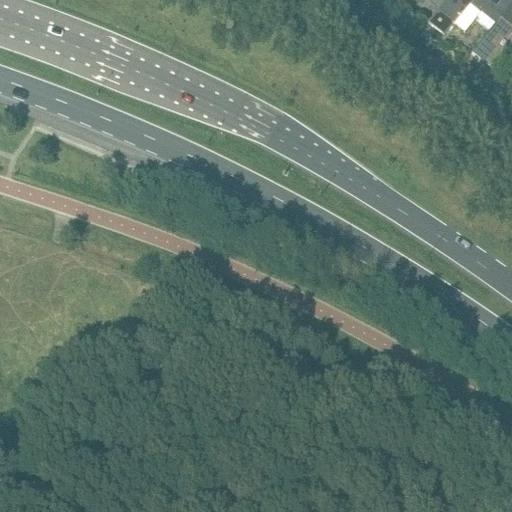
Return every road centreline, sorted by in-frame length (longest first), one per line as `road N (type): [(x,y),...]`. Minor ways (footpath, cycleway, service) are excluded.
road 1 (primary): [(511,286),(368,189),(242,119),(0,18)]
road 2 (primary): [(0,79),(262,190),(446,297),(511,345)]
road 3 (unclassified): [(511,421),(278,289),(10,188)]
